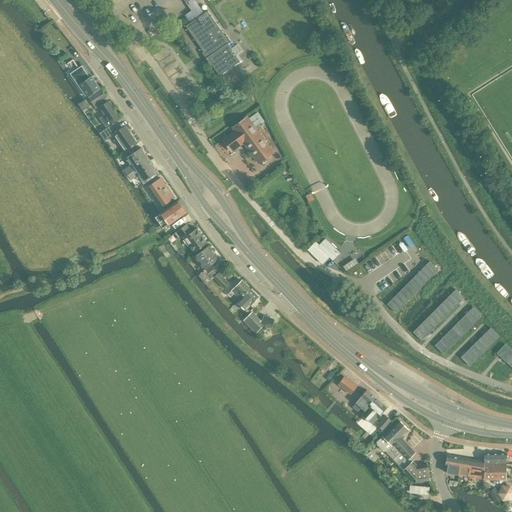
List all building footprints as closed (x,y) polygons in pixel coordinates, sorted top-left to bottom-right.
[(207,11),(196,18),(185,26),(207,57),(205,58),(218,76),(217,76),(218,77),(223,73),(224,75),(230,71),(229,69),(234,65),(235,66),(242,61),(237,54),(236,55),(228,43),(230,41),(226,34),(224,35),(207,11)] [(76,69),(70,74),(70,75),(71,74),(75,81),(85,95),(85,96),(85,97),(87,95),(88,97),(100,88),(92,76),(90,77),(87,73),(82,66),(76,69)] [(100,89),(93,94),(88,97),(94,106),(97,104),(104,115),(100,118),(106,126),(119,117),(109,101),(103,105),(100,101),(106,97),(100,89)] [(273,153),(247,117),(246,117),(233,127),(235,131),(223,140),(231,151),(238,146),(238,144),(244,139),(249,146),(248,148),(259,163),(273,153)] [(113,124),(105,130),(100,133),(105,140),(114,134),(126,151),(137,143),(125,126),(118,131),(113,124)] [(127,174),(148,160),(140,148),(128,157),(133,164),(124,170),(127,174)] [(144,180),(156,172),(148,160),(127,174),(131,179),(139,173),(144,180)] [(169,208),(176,202),(173,198),(174,197),(161,178),(150,185),(163,204),(157,207),(161,213),(162,213),(169,208)] [(163,229),(185,213),(177,202),(176,202),(169,208),(162,213),(161,213),(155,217),(163,229)] [(191,232),(186,225),(174,233),(179,240),(182,237),(193,253),(207,243),(196,229),(191,232)] [(308,250),(309,251),(322,264),(324,262),(326,261),(329,257),(332,261),(333,260),(334,259),(340,253),(325,239),(323,241),(322,242),(319,245),(316,242),(308,250)] [(204,270),(219,259),(209,246),(194,257),(204,270)] [(346,271),(356,265),(356,264),(352,260),(343,266),(346,271)] [(430,260),(387,303),(396,311),(438,269),(430,260)] [(213,278),(217,275),(213,270),(208,275),(205,271),(199,276),(206,285),(213,278)] [(218,273),(217,275),(213,278),(224,289),(229,284),(218,273)] [(241,281),(228,295),(230,297),(233,294),(239,300),(240,300),(250,290),(241,281)] [(455,288),(413,331),(422,339),(464,297),(455,288)] [(239,300),(237,302),(242,307),(248,313),(252,308),(250,306),(258,298),(250,290),(240,300),(239,300)] [(473,306),(435,344),(444,353),(482,314),(473,306)] [(259,322),(260,321),(252,312),(244,321),(256,333),(263,326),(259,322)] [(463,355),(460,357),(469,366),(498,338),(499,336),(491,328),(488,330),(486,332),(483,335),(478,340),(473,345),(466,352),(463,355)] [(511,351),(505,344),(496,353),(499,355),(501,357),(507,363),(511,367),(511,351)] [(357,386),(344,376),(337,385),(350,395),(357,386)] [(356,404),(352,407),(358,412),(361,408),(365,412),(371,405),(369,404),(375,398),(367,390),(366,390),(355,403),(356,404)] [(365,412),(362,415),(371,424),(377,418),(387,408),(382,404),(375,398),(369,404),(371,405),(365,412)] [(382,430),(391,420),(386,416),(377,426),(382,430)] [(415,452),(401,437),(408,430),(399,420),(383,436),(377,442),(376,445),(383,451),(385,451),(386,450),(394,459),(404,470),(416,482),(431,480),(428,463),(418,465),(413,460),(413,461),(410,457),(415,452)] [(483,471),(483,479),(506,479),(506,453),(484,453),(484,461),(485,464),(487,464),(487,471),(483,471)] [(457,468),(459,457),(447,455),(445,465),(446,465),(446,468),(448,468),(447,473),(458,474),(459,469),(457,468)] [(459,469),(458,474),(468,476),(468,477),(483,479),(483,471),(487,471),(487,464),(485,464),(484,461),(459,457),(457,468),(459,469)] [(511,498),(511,490),(510,487),(501,487),(498,492),(497,494),(501,501),(510,501),(511,498)] [(501,501),(497,494),(498,492),(495,488),(489,491),(495,503),(501,501)]
